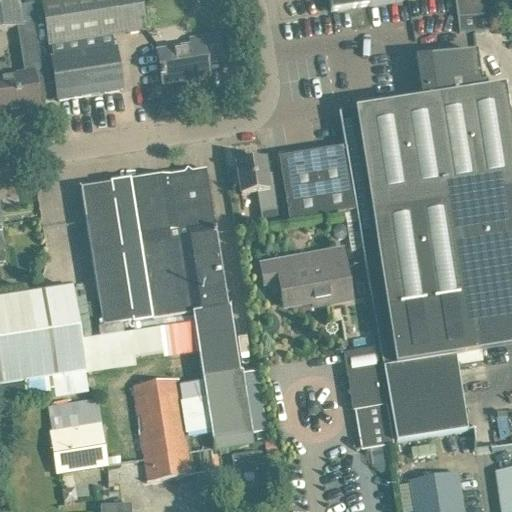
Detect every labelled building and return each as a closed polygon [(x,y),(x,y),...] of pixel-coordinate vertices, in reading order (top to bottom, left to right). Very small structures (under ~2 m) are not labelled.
[(0,0),(0,30),(45,23),(44,4),(19,8),(17,0),(0,0)] [(42,0),(44,4),(45,23),(50,48),(51,48),(53,59),(51,60),(58,102),(122,92),(115,49),(114,49),(112,37),(145,32),(139,0),(42,0)] [(328,0),(331,13),(412,0),(454,0),(458,19),(493,16),(490,0),(328,0)] [(198,40),(191,41),(192,47),(157,52),(159,66),(162,86),(209,78),(206,61),(221,58),(218,37),(198,40)] [(475,51),(426,59),(433,100),(338,115),(344,149),(355,215),(361,253),(377,350),(383,390),(387,390),(396,444),(467,433),(455,361),(511,351),(511,133),(504,85),(487,88),(486,82),(480,83),(475,51)] [(40,113),(36,94),(34,75),(0,80),(0,116),(18,114),(18,117),(40,113)] [(344,149),(277,160),(281,184),(286,210),(260,214),(263,229),(263,230),(344,217),(355,215),(344,149)] [(257,194),(260,214),(286,210),(281,184),(268,186),(264,162),(236,166),(241,197),(257,194)] [(253,446),(231,309),(228,309),(209,191),(206,171),(130,184),(130,183),(110,185),(110,187),(81,192),(103,329),(132,324),(132,326),(152,323),(152,321),(200,314),(211,379),(202,380),(214,453),(253,446)] [(355,215),(344,217),(348,238),(351,255),(361,253),(355,215)] [(336,231),(333,235),(334,240),(338,243),(343,242),(346,238),(345,233),(341,230),(336,231)] [(284,309),(324,302),(325,306),(351,301),(347,281),(342,252),(261,267),(265,286),(279,283),(284,309)] [(0,354),(80,342),(72,291),(0,302),(0,354)] [(181,352),(178,353),(178,356),(198,352),(194,327),(178,329),(181,352)] [(80,342),(0,354),(0,388),(85,375),(80,342)] [(344,356),(361,453),(393,447),(383,390),(377,350),(344,356)] [(147,484),(209,473),(206,454),(190,457),(178,380),(132,389),(147,484)] [(54,434),(100,427),(96,402),(50,409),(54,434)] [(54,436),(60,476),(107,468),(101,428),(54,436)] [(264,474),(264,453),(232,454),(232,475),(264,474)] [(511,511),(511,471),(496,473),(501,511),(511,511)] [(411,484),(415,511),(464,511),(459,476),(411,484)]
